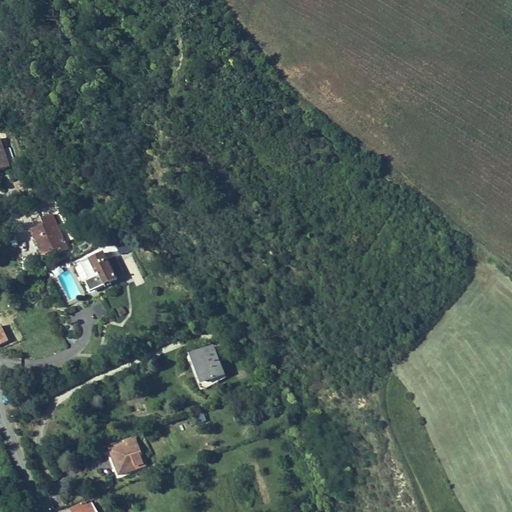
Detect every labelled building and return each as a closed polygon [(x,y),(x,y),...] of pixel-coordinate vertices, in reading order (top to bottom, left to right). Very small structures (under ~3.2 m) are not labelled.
[(0,140),(0,169),(10,166),(3,149),(0,140)] [(9,147),(3,149),(10,166),(15,165),(9,147)] [(51,214),(41,219),(44,225),(33,230),(45,255),(53,250),(56,254),(68,248),(51,214)] [(122,239),(113,243),(119,254),(127,249),(122,239)] [(103,253),(81,263),(90,280),(95,290),(117,279),(108,262),(103,253)] [(113,260),(108,262),(117,279),(124,275),(115,255),(111,257),(113,260)] [(90,292),(95,290),(90,280),(86,282),(90,292)] [(126,312),(123,307),(117,311),(120,316),(126,312)] [(213,346),(193,354),(202,377),(201,378),(202,381),(203,383),(205,383),(208,383),(212,379),(225,375),(213,346)] [(194,416),(199,425),(207,421),(202,412),(194,416)] [(126,442),(114,447),(120,463),(118,464),(121,472),(143,464),(134,437),(125,440),(126,442)] [(83,508),(81,503),(70,509),(71,511),(96,511),(92,503),(83,508)]
